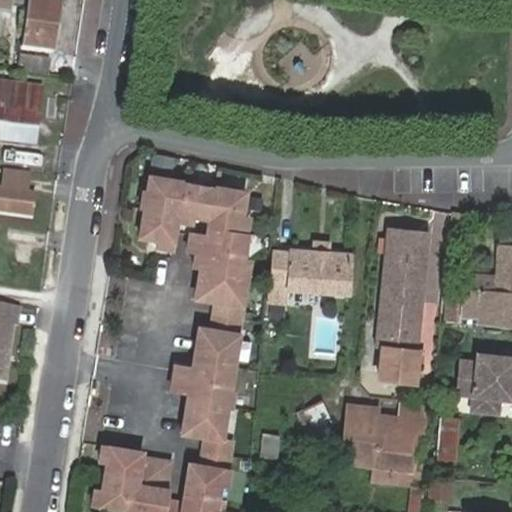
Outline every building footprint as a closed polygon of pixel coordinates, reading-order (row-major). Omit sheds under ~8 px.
[(27,1),(27,0),(0,0),(0,7),(11,9),(12,5),(26,8),(27,1)] [(21,52),(51,55),(58,5),(27,1),(26,8),(21,52)] [(19,74),(49,78),(51,55),(21,52),(19,74)] [(0,143),(34,148),(41,91),(0,87),(0,143)] [(0,212),(25,216),(28,192),(23,191),(26,171),(0,167),(0,212)] [(176,214),(182,185),(182,183),(147,177),(144,192),(150,192),(146,208),(176,214)] [(213,191),(182,185),(176,214),(194,217),(208,219),(213,191)] [(213,188),(213,191),(208,219),(206,227),(214,229),(236,233),(239,218),(244,193),(213,188)] [(150,192),(144,192),(140,190),(137,207),(142,208),(146,208),(150,192)] [(175,221),(176,214),(146,208),(142,208),(136,237),(155,240),(171,243),(175,221)] [(194,217),(176,214),(175,221),(192,224),(194,217)] [(247,220),(239,218),(236,233),(245,235),(247,220)] [(383,349),(381,365),(402,367),(418,369),(420,352),(432,231),(387,226),(376,348),(383,349)] [(245,235),(236,233),(214,229),(207,267),(238,274),(241,259),(245,235)] [(170,252),(171,243),(155,240),(154,249),(170,252)] [(196,243),(195,251),(202,252),(203,244),(196,243)] [(288,288),(347,293),(350,254),(291,249),(291,251),(272,250),(268,284),(288,285),(288,288)] [(476,326),(511,329),(511,251),(497,251),(497,296),(462,293),(460,308),(459,318),(476,320),(476,326)] [(248,261),(241,259),(238,274),(246,275),(248,261)] [(207,267),(199,266),(194,288),(200,296),(213,299),(240,304),(246,275),(238,274),(207,267)] [(211,314),(243,320),(246,305),(240,304),(213,299),(213,300),(211,314)] [(0,378),(9,380),(20,308),(0,305),(0,378)] [(458,326),(459,318),(460,308),(449,307),(446,324),(458,326)] [(208,329),(241,334),(243,320),(211,314),(208,329)] [(190,360),(197,361),(235,368),(241,334),(208,329),(201,328),(195,333),(190,360)] [(183,402),(190,404),(197,361),(190,360),(188,369),(173,367),(170,393),(184,396),(183,402)] [(197,361),(190,404),(227,410),(235,368),(197,361)] [(474,402),(473,417),(499,419),(500,404),(511,405),(511,364),(478,361),(477,369),(462,367),(459,400),(474,402)] [(418,373),(382,369),(381,379),(417,382),(418,373)] [(185,435),(200,438),(222,441),(227,410),(190,404),(183,402),(179,427),(185,435)] [(401,406),(400,422),(399,429),(377,427),(377,421),(378,412),(346,410),(341,460),(378,464),(377,481),(420,485),(426,408),(401,406)] [(399,429),(400,422),(377,421),(377,427),(399,429)] [(437,463),(452,465),(456,424),(441,423),(437,463)] [(257,451),(274,456),(280,436),(263,431),(257,451)] [(200,438),(196,468),(220,472),(225,473),(227,473),(229,458),(232,444),(222,441),(200,438)] [(108,464),(111,448),(103,446),(100,462),(108,464)] [(136,484),(140,458),(141,453),(111,448),(108,464),(105,478),(136,484)] [(150,490),(155,461),(140,458),(136,484),(135,487),(150,490)] [(150,490),(168,493),(169,484),(165,483),(167,463),(155,461),(150,490)] [(187,467),(182,495),(214,501),(217,487),(220,472),(196,468),(187,467)] [(220,472),(217,487),(226,489),(229,473),(227,473),(225,473),(220,472)] [(126,511),(131,511),(135,487),(136,484),(105,478),(103,492),(101,507),(126,511)] [(426,479),(424,500),(451,502),(453,481),(426,479)] [(164,511),(166,503),(168,493),(150,490),(135,487),(131,511),(164,511)] [(93,506),(101,507),(103,492),(96,491),(93,506)] [(182,495),(180,505),(179,511),(212,511),(214,501),(182,495)] [(179,511),(180,505),(166,503),(164,511),(179,511)]
